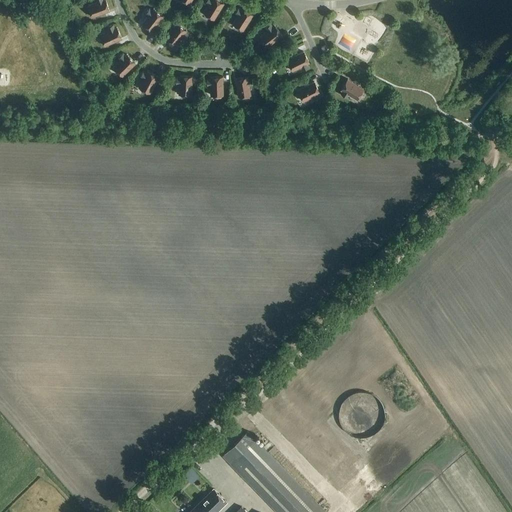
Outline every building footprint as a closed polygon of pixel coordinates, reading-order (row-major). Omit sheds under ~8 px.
[(96,0),(97,2),(88,5),(92,17),(109,11),(105,0),(96,0)] [(206,0),(205,2),(208,4),(203,12),(214,19),(224,3),(218,0),(206,0)] [(242,9),(239,7),(235,13),(238,15),(233,23),(243,30),(253,14),(242,8),(242,9)] [(152,10),(150,8),(145,13),(148,15),(142,23),(152,31),(164,16),(154,8),(152,10)] [(184,40),(189,34),(186,32),(187,30),(177,22),(166,37),(176,45),(181,37),(184,40)] [(273,26),(271,23),(265,28),(267,30),(260,36),(267,46),(282,35),(274,25),(273,26)] [(115,27),(113,24),(107,27),(108,30),(100,34),(105,46),(122,38),(117,27),(115,27)] [(335,45),(346,52),(352,43),(341,36),(335,45)] [(309,67),(308,63),(309,63),(304,51),(287,59),(293,71),(301,67),(303,70),(309,67)] [(125,55),(123,52),(118,58),(120,60),(114,67),(123,76),(136,63),(127,54),(125,55)] [(0,70),(0,82),(7,83),(8,71),(0,70)] [(146,72),(143,70),(140,77),(143,78),(139,87),(150,93),(158,77),(147,71),(146,72)] [(191,94),(193,76),(180,75),(180,77),(176,77),(176,84),(179,84),(179,93),(191,94)] [(223,95),(223,76),(210,76),(210,78),(207,78),(207,85),(210,85),(211,95),(223,95)] [(248,78),(248,76),(235,78),(238,96),(251,94),(249,85),(253,85),(252,78),(248,78)] [(357,99),(363,88),(348,79),(341,90),(343,91),(341,94),(347,97),(349,94),(357,99)] [(320,97),(318,94),(320,93),(314,81),(298,90),(304,101),(312,97),(313,100),(320,97)] [(374,413),(369,391),(342,397),(347,417),(342,419),(345,430),(373,423),(370,414),(374,413)] [(248,431),(223,455),(278,511),(323,511),(325,511),(248,431)] [(187,467),(178,476),(186,485),(196,476),(187,467)] [(214,489),(189,511),(215,511),(226,501),(214,489)]
